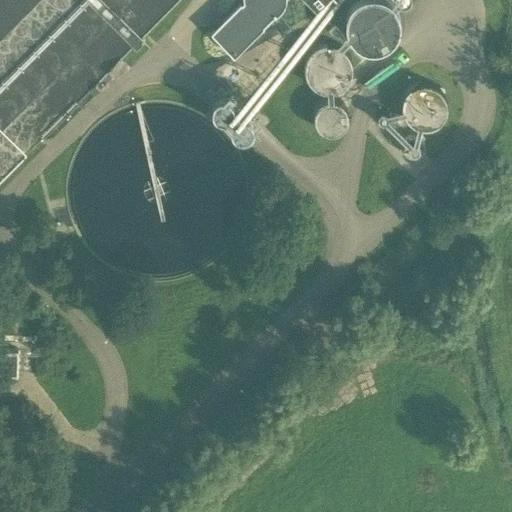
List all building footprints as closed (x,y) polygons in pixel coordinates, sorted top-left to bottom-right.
[(323,0),(242,0),(243,1),(213,33),(239,56),(294,0),(306,0),(315,8),(323,0)] [(354,13),(350,20),(348,29),(350,38),(354,46),(361,53),(370,56),(379,57),(388,54),(395,49),(400,41),(403,32),(402,24),(399,16),(393,9),(386,4),(378,2),(369,3),(361,7),(354,13)] [(317,11),(299,30),(307,37),(325,19),(317,11)] [(343,51),(337,47),(330,46),(324,46),(317,49),(312,53),(308,59),(306,65),(305,72),(307,79),(311,84),(316,89),(323,92),(330,92),(336,91),(343,88),(348,83),(351,76),(352,70),(351,63),(348,56),(343,51)] [(335,103),(330,103),(325,105),(320,108),(317,112),(316,118),(316,123),(318,128),(322,132),(326,135),(332,136),(337,135),(342,133),(346,129),(348,124),(349,118),(347,113),(345,109),(340,105),(335,103)] [(406,155),(408,158),(411,160),(415,161),(418,160),(422,159),(424,156),(426,153),(427,150),(426,146),(425,143),(422,140),(419,139),(415,139),(411,139),(408,141),(406,144),(405,148),(405,151),(406,155)] [(37,337),(5,335),(4,367),(36,369),(37,337)]
